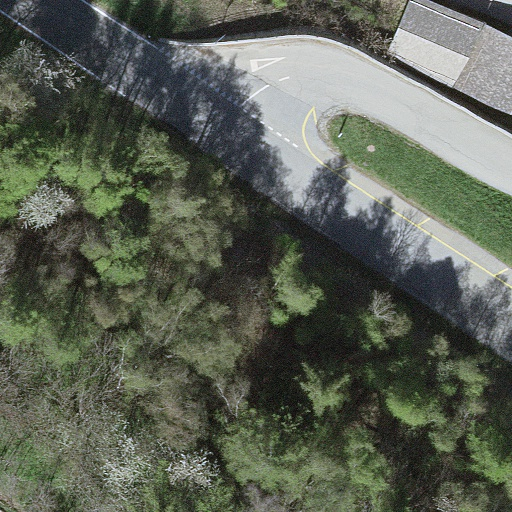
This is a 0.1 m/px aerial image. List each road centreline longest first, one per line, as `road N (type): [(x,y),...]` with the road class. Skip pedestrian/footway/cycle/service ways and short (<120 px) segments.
road 1 (residential): [(511,174),(346,77),(303,72),(266,85),(222,135)]
road 2 (tertiary): [(511,313),(327,208),(222,135)]
road 3 (tertiary): [(222,135),(17,0)]
